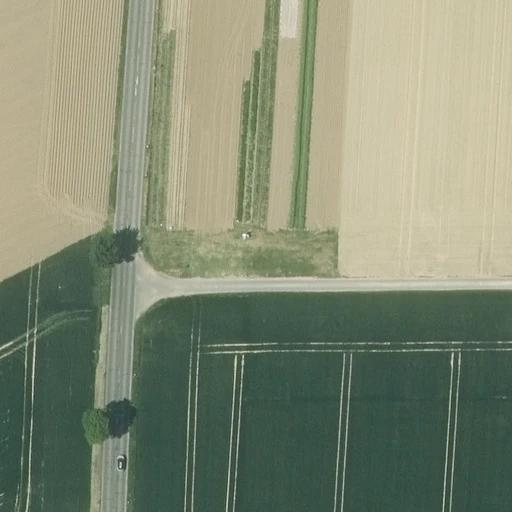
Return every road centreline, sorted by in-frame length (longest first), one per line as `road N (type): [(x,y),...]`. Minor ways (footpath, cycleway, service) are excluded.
road 1 (tertiary): [(143,0),(114,511)]
road 2 (track): [(511,288),(124,290)]
